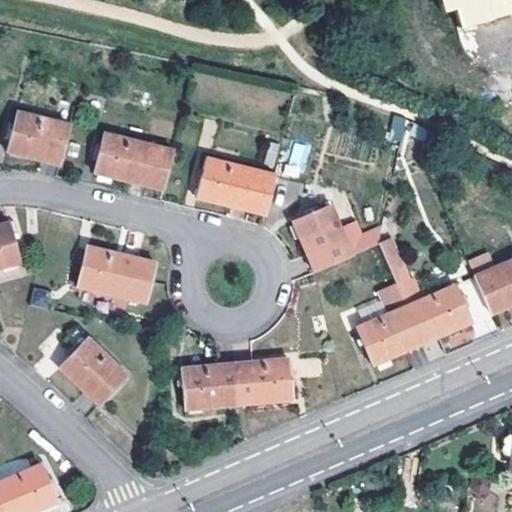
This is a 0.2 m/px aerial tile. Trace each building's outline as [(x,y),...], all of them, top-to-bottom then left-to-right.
[(511,0),(438,0),(441,13),(453,10),(458,28),(511,12),(511,0)] [(58,166),(69,126),(17,113),(7,153),(58,166)] [(161,191),(172,150),(103,134),(93,174),(161,191)] [(289,143),(285,175),(303,178),(307,145),(289,143)] [(264,215),(275,174),(207,159),(196,199),(264,215)] [(314,272),(351,256),(330,206),(292,222),(314,272)] [(7,224),(0,225),(0,267),(17,263),(7,224)] [(154,264),(87,248),(76,288),(144,304),(154,264)] [(511,258),(473,276),(491,316),(511,306),(511,258)] [(470,324),(453,285),(404,306),(421,345),(470,324)] [(29,305),(48,309),(52,292),(33,288),(29,305)] [(421,345),(404,306),(356,327),(372,366),(421,345)] [(127,376),(76,329),(64,341),(75,351),(58,369),(98,407),(127,376)] [(234,363),(238,406),(291,401),(287,358),(234,363)] [(234,363),(180,369),(183,411),(238,406),(234,363)] [(0,480),(0,509),(1,511),(37,511),(56,504),(38,464),(0,480)]
